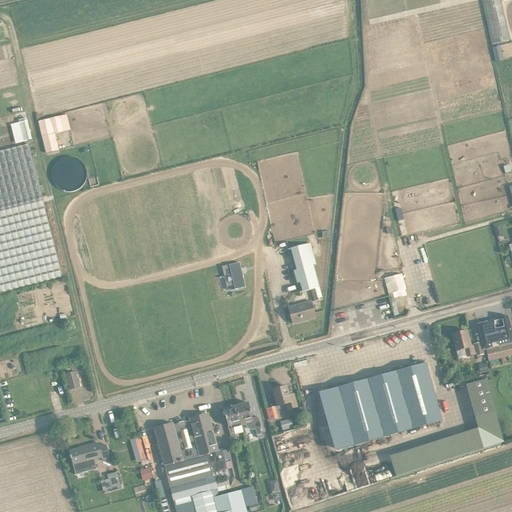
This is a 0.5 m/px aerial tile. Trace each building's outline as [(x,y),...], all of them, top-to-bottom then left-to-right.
[(491,37),(492,43),(508,40),(505,29),(497,31),(498,35),(491,37)] [(0,60),(12,58),(10,44),(0,45),(0,60)] [(46,153),(58,150),(54,134),(62,132),(58,116),(38,121),(46,153)] [(23,141),(31,139),(26,121),(19,123),(23,141)] [(0,292),(62,276),(28,144),(0,151),(0,292)] [(87,174),(87,170),(86,168),(84,165),(83,162),(80,161),(77,159),(74,158),(70,158),(65,159),(62,161),(60,163),(58,166),(56,168),(56,171),(55,174),(56,177),(57,180),(58,183),(60,185),(63,187),(65,188),(68,189),(72,190),(75,189),(78,188),(81,187),(83,185),(85,182),(86,180),(87,177),(87,174)] [(315,264),(310,243),(287,249),(299,293),(318,287),(312,265),(315,264)] [(238,263),(222,267),(224,276),(231,274),(235,289),(244,286),(238,263)] [(388,294),(405,289),(401,274),(384,278),(388,294)] [(302,321),(315,317),(311,302),(288,308),(292,323),(293,323),(293,322),(302,320),(302,321)] [(511,334),(508,316),(496,319),(496,320),(492,321),(489,321),(488,321),(485,322),(485,323),(479,324),(479,323),(477,324),(484,350),(486,350),(488,361),(511,355),(511,334)] [(452,334),(456,351),(458,358),(474,354),(472,346),(470,347),(466,331),(452,334)] [(477,356),(483,354),(480,342),(474,344),(477,356)] [(396,371),(338,387),(354,445),(441,421),(425,363),(424,363),(424,362),(414,365),(414,366),(407,368),(407,366),(396,370),(396,371)] [(480,372),(487,370),(486,363),(479,365),(480,372)] [(69,390),(79,387),(75,372),(65,374),(69,390)] [(485,379),(465,385),(474,417),(494,411),(485,379)] [(286,404),(287,409),(297,407),(293,394),(293,395),(289,396),(286,386),(272,390),(277,406),(286,404)] [(240,405),(236,406),(242,425),(245,424),(246,426),(247,427),(248,429),(251,430),(255,429),(256,435),(257,435),(257,437),(261,436),(261,434),(259,428),(260,427),(258,417),(252,418),(248,403),(246,403),(246,402),(241,403),(241,404),(240,405)] [(228,429),(242,425),(236,406),(233,407),(233,406),(228,407),(228,408),(223,409),(228,429)] [(503,443),(494,411),(474,417),(478,430),(388,458),(396,477),(503,443)] [(189,418),(190,420),(199,456),(207,454),(212,473),(226,469),(221,450),(217,451),(215,442),(215,441),(212,433),(213,433),(211,427),(213,427),(213,426),(210,427),(209,424),(210,424),(210,423),(207,414),(208,414),(207,413),(205,414),(192,418),(189,418)] [(156,427),(154,428),(156,437),(156,438),(159,446),(159,447),(161,456),(164,465),(173,500),(213,490),(216,489),(217,489),(214,477),(213,477),(212,473),(207,454),(199,456),(190,420),(185,421),(184,420),(177,422),(177,423),(177,424),(173,425),(172,423),(169,424),(156,427)] [(69,450),(71,456),(70,456),(71,461),(72,461),(74,468),(75,470),(88,467),(87,465),(102,461),(103,464),(110,462),(105,445),(99,447),(98,443),(83,447),(84,448),(80,449),(79,448),(69,450)] [(150,467),(140,470),(143,480),(153,477),(150,467)] [(271,493),(280,491),(277,479),(270,481),(269,483),(271,493)] [(113,491),(114,490),(113,484),(103,487),(105,493),(107,492),(108,497),(114,495),(113,491)] [(213,498),(218,496),(216,489),(213,490),(173,500),(175,510),(194,505),(193,503),(213,498)] [(246,511),(240,490),(218,496),(213,498),(217,511),(246,511)] [(193,503),(194,505),(195,511),(217,511),(213,498),(193,503)]
